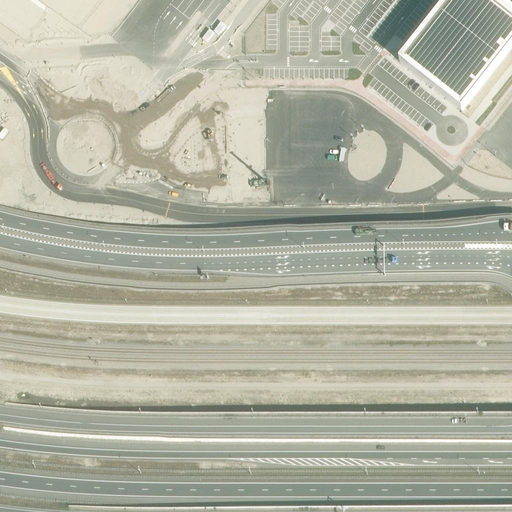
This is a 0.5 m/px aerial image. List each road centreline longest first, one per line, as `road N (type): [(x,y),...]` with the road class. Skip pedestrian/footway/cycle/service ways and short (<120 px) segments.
road 1 (unclassified): [(0,242),(68,257),(171,264),(511,265)]
road 2 (unclassified): [(511,234),(170,241),(0,217)]
road 3 (secondary): [(511,428),(98,427),(0,417)]
road 4 (trunk): [(511,458),(204,455),(0,442)]
road 5 (trunk): [(0,479),(87,487),(511,490)]
road 6 (unclassified): [(49,128),(50,167),(73,185),(93,186),(111,177),(125,151),(120,127),(100,109)]
